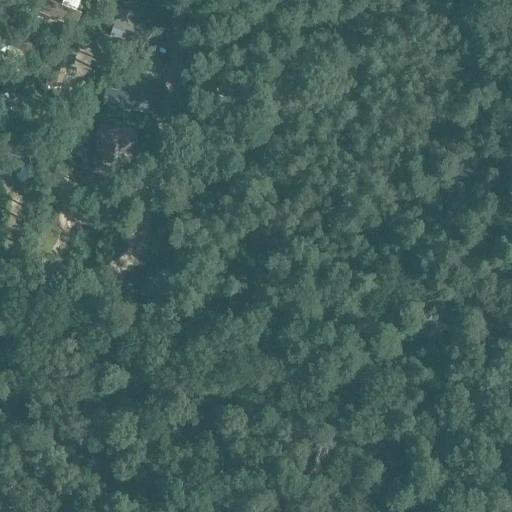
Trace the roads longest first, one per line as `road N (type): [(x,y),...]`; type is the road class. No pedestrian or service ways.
road 1 (track): [(0,264),(90,272),(127,253),(138,235),(165,107),(180,0)]
road 2 (unknown): [(47,269),(51,122)]
